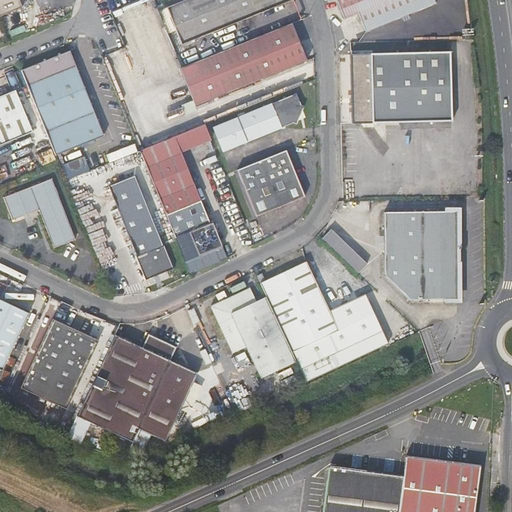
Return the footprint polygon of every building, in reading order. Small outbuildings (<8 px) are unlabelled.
[(18,0),(0,0),(0,15),(22,6),(18,0)] [(152,0),(140,0),(113,9),(126,47),(105,54),(111,72),(115,70),(123,97),(178,79),(152,0)] [(293,0),(292,0),(183,0),(167,7),(182,44),(293,0)] [(336,0),(344,18),(358,13),(365,31),(435,3),(433,0),(336,0)] [(292,23),(182,67),(179,69),(194,106),(197,105),(307,61),(292,23)] [(75,48),(20,70),(56,155),(109,133),(75,48)] [(351,55),(352,111),(451,109),(449,52),(351,55)] [(0,96),(0,145),(32,132),(15,91),(0,96)] [(212,126),(223,152),(292,123),(295,125),(303,105),(300,104),(296,93),(212,126)] [(452,127),(451,109),(352,111),(352,123),(427,122),(428,128),(452,127)] [(190,149),(211,140),(204,124),(183,133),(190,149)] [(173,137),(180,153),(190,149),(183,133),(173,137)] [(173,137),(140,151),(176,238),(189,232),(199,255),(221,246),(212,223),(210,224),(180,153),(173,137)] [(125,147),(128,154),(137,150),(135,144),(125,147)] [(304,197),(285,150),(237,169),(256,216),(304,197)] [(110,186),(139,256),(138,257),(147,278),(174,267),(165,246),(163,246),(135,176),(110,186)] [(4,197),(13,219),(39,210),(54,248),(75,239),(52,179),(4,197)] [(383,212),(385,275),(408,298),(457,297),(457,210),(383,212)] [(334,230),(325,239),(358,271),(367,262),(334,230)] [(314,260),(307,263),(311,271),(318,269),(314,260)] [(311,271),(307,263),(261,284),(267,298),(266,298),(292,352),(293,352),(307,381),(388,344),(366,296),(357,300),(343,306),(338,309),(330,312),(311,271)] [(100,284),(98,289),(107,294),(109,288),(100,284)] [(262,379),(297,363),(292,352),(266,298),(256,302),(250,290),(211,308),(234,354),(247,348),(262,379)] [(341,301),(343,306),(357,300),(355,295),(341,301)] [(0,299),(0,369),(2,370),(29,314),(0,299)] [(52,320),(19,389),(66,411),(98,340),(52,320)] [(141,347),(114,334),(76,417),(132,441),(138,428),(165,440),(195,371),(169,359),(175,346),(147,333),(141,347)] [(242,358),(247,356),(245,351),(232,357),(236,366),(244,362),(242,358)] [(407,478),(402,511),(478,511),(484,468),(472,466),(409,458),(407,478)] [(402,511),(407,478),(332,469),(326,511),(402,511)]
